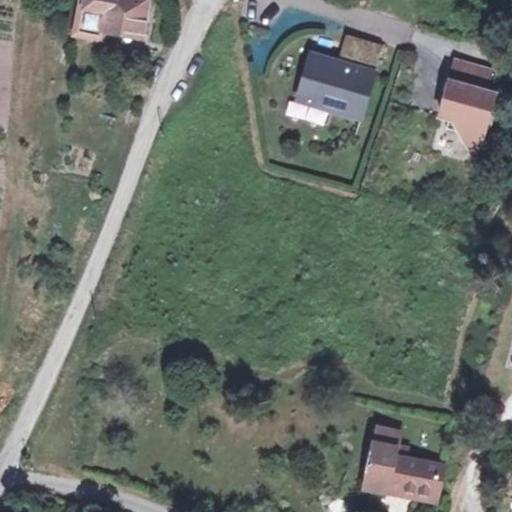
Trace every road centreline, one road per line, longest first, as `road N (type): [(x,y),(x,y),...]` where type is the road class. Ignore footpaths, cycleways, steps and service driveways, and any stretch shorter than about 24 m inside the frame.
road 1 (residential): [(0,467),(211,0)]
road 2 (residential): [(0,474),(100,491),(156,511)]
